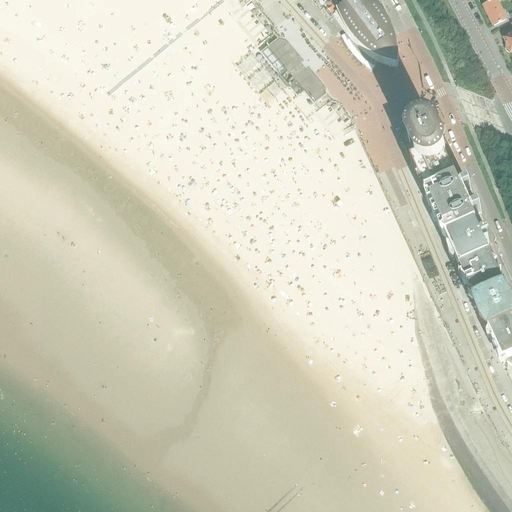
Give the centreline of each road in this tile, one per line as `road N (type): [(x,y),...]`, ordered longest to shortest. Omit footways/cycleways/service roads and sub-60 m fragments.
road 1 (residential): [(285,0),(375,102),(511,426)]
road 2 (residential): [(511,262),(394,0)]
